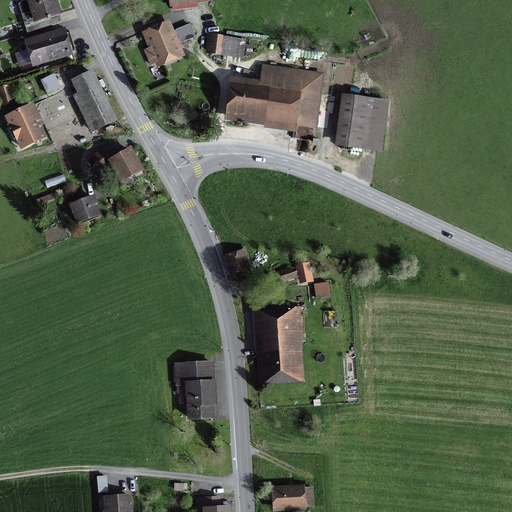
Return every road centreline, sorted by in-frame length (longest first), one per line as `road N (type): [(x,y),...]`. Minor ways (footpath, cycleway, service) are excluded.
road 1 (tertiary): [(511,261),(268,156),(206,155),(169,171)]
road 2 (tertiary): [(169,171),(202,234),(228,315),(246,511)]
road 3 (track): [(0,476),(95,467),(244,485)]
road 4 (tertiary): [(169,171),(82,0)]
